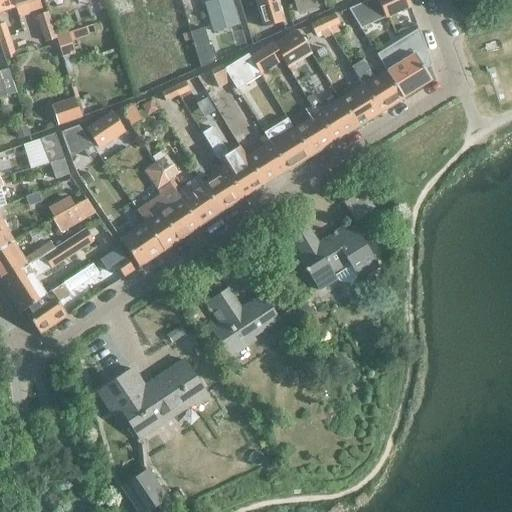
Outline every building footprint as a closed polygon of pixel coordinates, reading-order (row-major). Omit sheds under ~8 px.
[(13,0),(0,0),(0,12),(16,7),(13,0)] [(38,0),(13,0),(16,7),(19,17),(21,18),(28,16),(29,14),(42,10),(38,0)] [(228,27),(237,24),(229,0),(217,0),(206,3),(214,28),(227,23),(228,27)] [(275,0),(255,0),(264,28),(282,22),(275,0)] [(295,0),(299,13),(318,7),(316,0),(295,0)] [(411,7),(407,0),(378,0),(385,18),(411,7)] [(45,43),(56,39),(48,13),(36,16),(45,43)] [(339,24),(334,15),(322,20),(328,29),(339,24)] [(315,35),(328,29),(322,20),(310,25),(315,35)] [(15,57),(5,24),(0,25),(0,43),(5,60),(15,57)] [(58,45),(96,34),(93,24),(55,36),(58,45)] [(387,71),(403,98),(432,80),(416,55),(427,50),(420,31),(406,35),(413,55),(387,71)] [(310,51),(299,32),(276,46),(287,65),(310,51)] [(276,53),(272,43),(260,48),(265,58),(276,53)] [(363,59),(351,67),(358,77),(380,112),(403,98),(387,71),(375,78),(363,59)] [(222,66),(227,74),(238,69),(234,60),(222,66)] [(215,80),(227,74),(222,66),(210,71),(215,80)] [(357,89),(340,99),(357,126),(380,112),(358,77),(351,67),(345,71),(351,81),(357,89)] [(189,92),(185,82),(174,87),(180,96),(189,92)] [(166,103),(180,96),(174,87),(161,92),(166,103)] [(74,99),(52,106),(58,125),(80,117),(74,99)] [(311,107),(333,142),(357,126),(340,99),(322,111),(318,103),(311,107)] [(333,142),(311,107),(305,110),(310,118),(293,129),(310,156),(333,142)] [(111,114),(86,130),(98,148),(122,131),(111,114)] [(91,146),(78,126),(60,133),(70,160),(91,146)] [(220,163),(242,198),(264,185),(247,157),(234,165),(212,128),(203,134),(220,163)] [(265,135),(287,170),(310,156),(293,129),(276,139),(271,131),(265,135)] [(40,140),(49,163),(63,159),(54,135),(40,140)] [(247,157),(264,185),(287,170),(265,135),(259,139),(264,147),(247,157)] [(252,147),(245,136),(237,141),(243,152),(252,147)] [(69,175),(63,159),(49,163),(55,180),(69,175)] [(168,159),(159,166),(168,179),(177,172),(168,159)] [(242,198),(220,163),(214,167),(219,175),(203,185),(220,212),(226,208),(242,198)] [(168,179),(159,166),(149,172),(158,186),(168,179)] [(220,212),(203,185),(182,199),(199,226),(220,212)] [(137,211),(164,250),(199,226),(182,199),(174,187),(137,211)] [(375,209),(364,191),(344,203),(355,222),(375,209)] [(49,209),(54,217),(76,205),(71,197),(49,209)] [(54,217),(55,218),(52,220),(61,234),(95,214),(86,200),(76,206),(76,205),(54,217)] [(145,224),(127,236),(120,240),(138,267),(164,250),(137,211),(145,224)] [(0,248),(11,241),(0,216),(0,248)] [(347,282),(357,276),(358,278),(378,266),(370,253),(376,249),(371,241),(364,245),(351,223),(335,233),(335,232),(332,234),(333,236),(319,245),(307,225),(286,238),(292,248),(298,245),(303,254),(298,257),(305,269),(304,270),(305,272),(307,271),(318,290),(336,279),(337,281),(347,282)] [(84,229),(56,247),(35,261),(0,283),(19,313),(23,310),(46,295),(36,279),(93,241),(84,229)] [(22,259),(11,241),(0,248),(0,282),(0,283),(35,261),(31,254),(22,259)] [(105,257),(99,261),(106,270),(111,267),(115,264),(123,277),(132,271),(118,249),(105,257)] [(46,295),(23,310),(38,334),(67,316),(58,302),(99,276),(92,265),(51,291),(46,295)] [(251,336),(278,319),(263,296),(241,310),(228,289),(207,303),(214,313),(213,314),(220,324),(211,330),(229,358),(254,341),(251,336)] [(136,367),(99,392),(107,403),(113,399),(137,435),(146,429),(149,430),(154,428),(158,425),(163,422),(162,418),(177,408),(177,409),(192,400),(193,401),(205,393),(184,361),(139,391),(134,384),(143,378),(136,367)] [(146,471),(123,487),(139,511),(146,511),(165,500),(146,471)]
